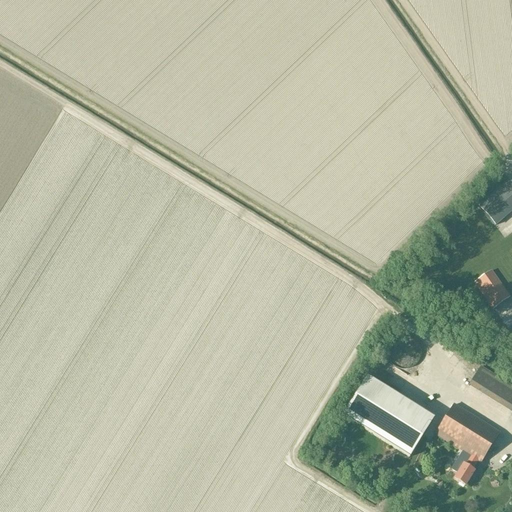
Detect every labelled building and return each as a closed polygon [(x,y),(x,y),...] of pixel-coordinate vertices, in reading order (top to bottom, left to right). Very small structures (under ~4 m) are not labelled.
[(478,207),(494,226),(511,209),(511,184),(508,180),(478,207)] [(492,309),(508,298),(490,271),(473,283),(492,309)] [(387,347),(386,351),(386,356),(388,360),(390,364),(394,367),(398,369),(403,370),(408,369),(412,368),(416,365),(418,361),(420,357),(420,352),(419,347),(417,343),(414,340),(410,337),(406,336),(401,336),(396,337),(392,339),(389,343),(387,347)] [(511,387),(479,367),(467,386),(511,413),(511,411),(511,387)] [(365,378),(341,416),(408,458),(432,419),(365,378)] [(479,463),(498,433),(453,405),(434,435),(461,452),(450,470),(456,474),(452,480),(464,487),(473,472),(471,470),(477,462),(479,463)]
